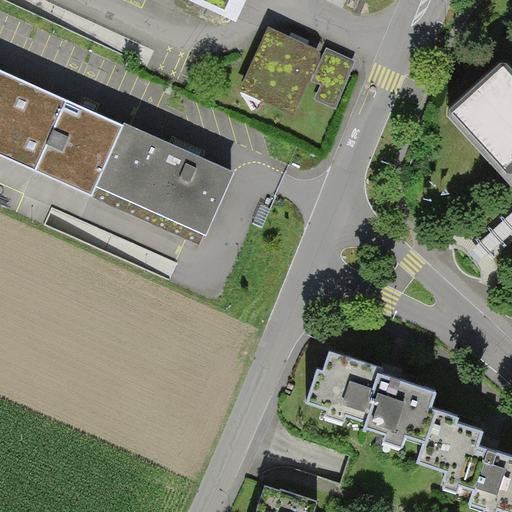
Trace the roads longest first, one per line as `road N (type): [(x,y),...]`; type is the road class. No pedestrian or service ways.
road 1 (residential): [(322,245),(207,511)]
road 2 (residential): [(421,0),(322,245)]
road 3 (residential): [(322,245),(398,278),(511,367)]
